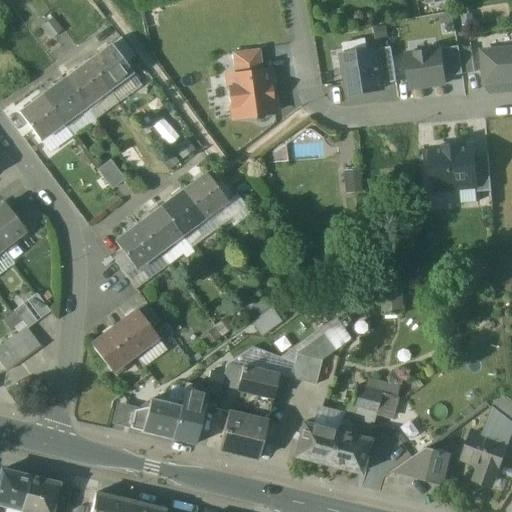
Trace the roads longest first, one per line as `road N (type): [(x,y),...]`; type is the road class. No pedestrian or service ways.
road 1 (residential): [(56,443),(75,279),(70,241),(61,212),(0,127)]
road 2 (residential): [(291,0),(309,107),(335,120),(511,102)]
road 3 (tertiary): [(307,501),(56,443)]
